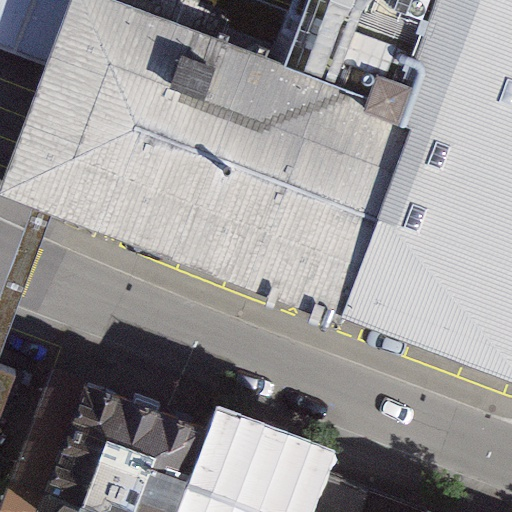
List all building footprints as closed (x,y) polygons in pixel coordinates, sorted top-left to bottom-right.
[(321,79),(98,0),(4,0),(0,13),(0,50),(60,72),(14,200),(393,335),(468,129),(321,79)] [(511,0),(346,0),(321,79),(468,129),(511,144),(511,0)] [(511,377),(511,144),(468,129),(393,335),(511,377)] [(0,511),(2,511),(11,511),(69,375),(0,346),(0,511)] [(171,511),(236,511),(262,445),(97,383),(53,499),(71,506),(68,511),(159,511),(161,508),(171,511)] [(310,511),(328,471),(262,445),(236,511),(310,511)] [(370,511),(379,491),(337,474),(322,511),(370,511)] [(438,511),(439,511),(379,491),(370,511),(438,511)]
